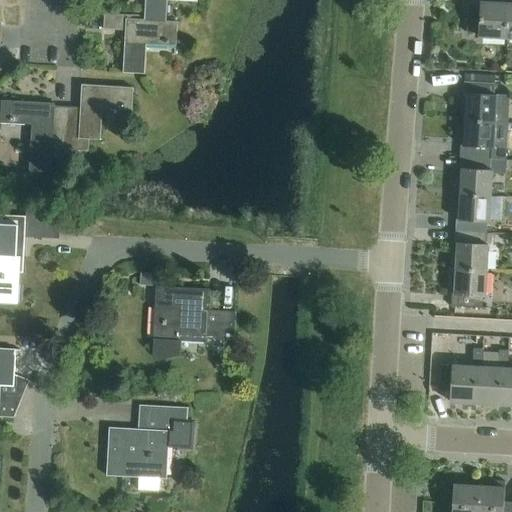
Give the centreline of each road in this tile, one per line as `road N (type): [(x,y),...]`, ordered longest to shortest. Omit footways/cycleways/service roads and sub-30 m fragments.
road 1 (residential): [(391,260),(109,249),(88,263),(46,383),(38,511)]
road 2 (residential): [(391,260),(411,0)]
road 3 (residential): [(378,437),(391,260)]
road 4 (residential): [(511,444),(378,437)]
